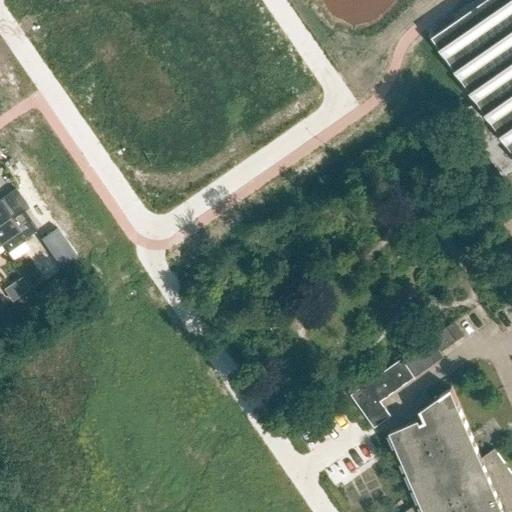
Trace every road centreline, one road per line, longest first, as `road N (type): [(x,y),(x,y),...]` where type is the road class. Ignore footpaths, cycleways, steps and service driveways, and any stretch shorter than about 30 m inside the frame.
road 1 (residential): [(152,230),(339,103),(270,0)]
road 2 (residential): [(301,474),(161,273),(152,230)]
road 3 (residential): [(511,382),(499,353),(482,344),(413,393),(395,421),(301,474)]
road 4 (residential): [(0,13),(152,230)]
